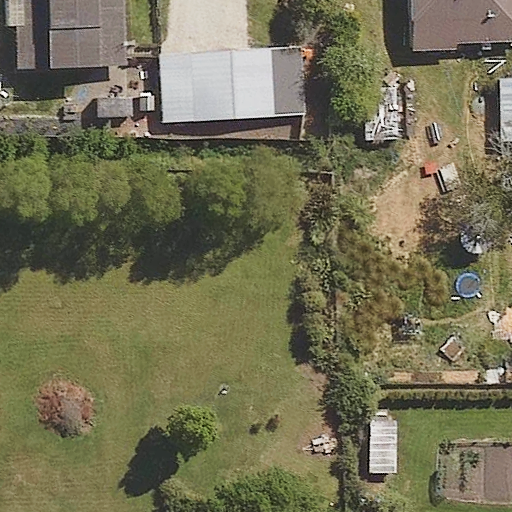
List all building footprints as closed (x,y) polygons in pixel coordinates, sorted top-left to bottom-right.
[(119,0),(6,0),(7,24),(15,24),(16,65),(121,62),(119,0)] [(511,0),(408,0),(411,52),(454,50),(454,42),(511,40),(511,0)] [(300,47),(159,53),(161,93),(139,94),(140,113),(162,112),(162,120),(303,114),(300,47)] [(511,139),(511,76),(500,76),(499,139),(511,139)] [(392,414),(362,416),(365,473),(395,472),(392,414)]
